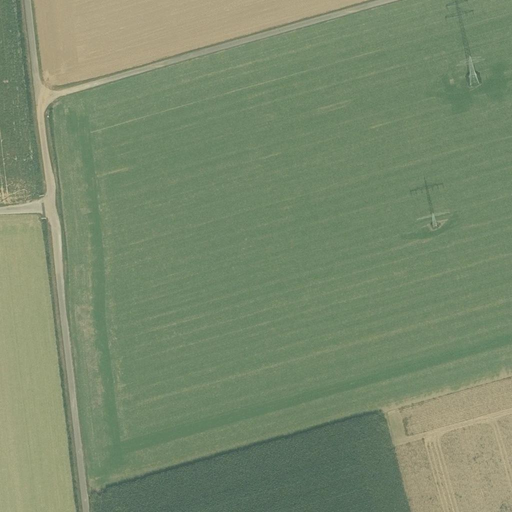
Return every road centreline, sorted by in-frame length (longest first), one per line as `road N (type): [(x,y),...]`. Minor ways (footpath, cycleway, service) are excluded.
road 1 (track): [(28,0),(87,511)]
road 2 (track): [(40,97),(388,0)]
